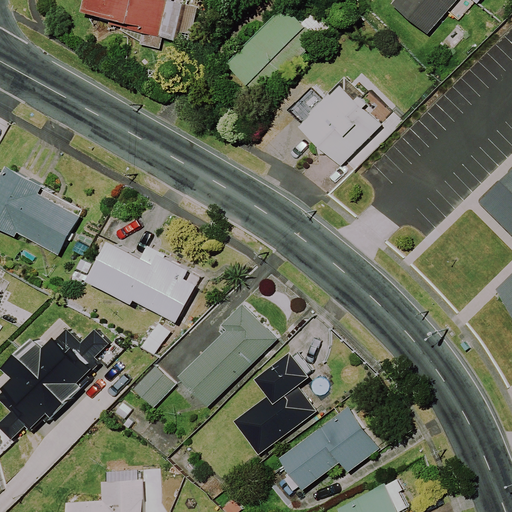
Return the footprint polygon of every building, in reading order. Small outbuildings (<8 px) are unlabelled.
[(201,7),(190,0),(91,0),(88,15),(144,26),(140,46),(162,51),(164,38),(193,44),(201,7)] [(402,0),(397,7),(430,36),(461,0),(471,0),(479,6),(483,0),(402,0)] [(307,25),(290,7),(231,67),(263,98),(293,68),(282,57),(310,28),(321,39),(331,28),(317,15),(307,25)] [(342,167),(389,120),(368,99),(364,103),(346,85),(324,107),(314,96),(293,117),(342,167)] [(42,191),(44,187),(12,170),(0,192),(0,226),(20,238),(22,234),(61,256),(84,214),(42,191)] [(511,174),(483,204),(511,233),(511,282),(501,293),(511,311),(511,174)] [(117,242),(103,266),(95,281),(137,304),(139,300),(181,323),(206,278),(151,247),(145,257),(117,242)] [(218,330),(224,337),(182,377),(211,407),(279,341),(265,327),(268,324),(247,302),(218,330)] [(0,386),(31,397),(78,386),(113,370),(98,338),(63,354),(34,360),(0,348),(0,386)] [(314,379),(292,352),(258,380),(272,397),(237,424),(262,456),(327,405),(309,383),(314,379)] [(179,386),(157,365),(135,387),(156,409),(179,386)] [(388,446),(357,404),(283,458),(307,490),(344,462),(352,472),(388,446)] [(63,447),(45,429),(14,461),(32,478),(63,447)] [(402,511),(416,505),(402,478),(342,509),(343,511),(402,511)] [(146,511),(145,479),(104,482),(66,484),(67,511),(146,511)]
